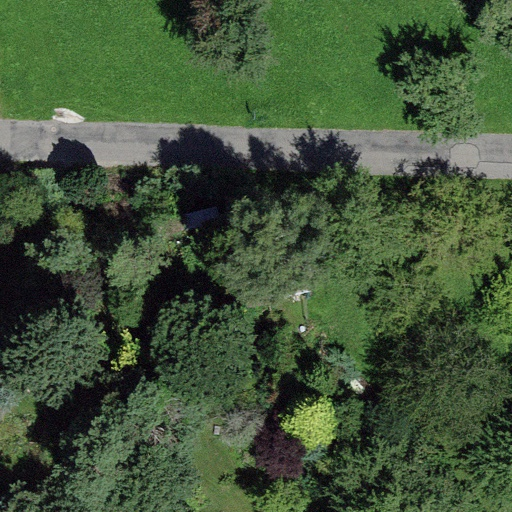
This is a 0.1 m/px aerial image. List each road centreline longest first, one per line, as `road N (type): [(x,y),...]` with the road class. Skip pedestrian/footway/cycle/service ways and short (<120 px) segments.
road 1 (unclassified): [(511,155),(241,147)]
road 2 (residential): [(241,147),(0,138)]
